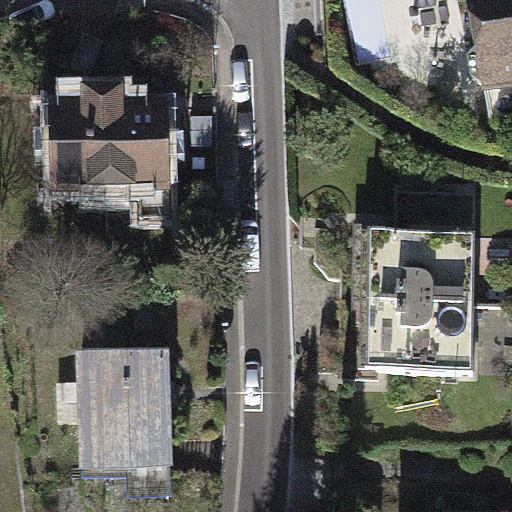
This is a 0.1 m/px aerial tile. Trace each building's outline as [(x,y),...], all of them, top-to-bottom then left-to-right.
[(511,0),(451,0),(471,97),(511,88),(511,0)] [(189,99),(50,106),(55,221),(195,214),(189,99)] [(475,233),(370,228),(366,299),(472,304),(475,233)] [(470,372),(472,304),(366,299),(362,365),(470,372)] [(166,348),(76,349),(77,470),(167,469),(166,348)]
